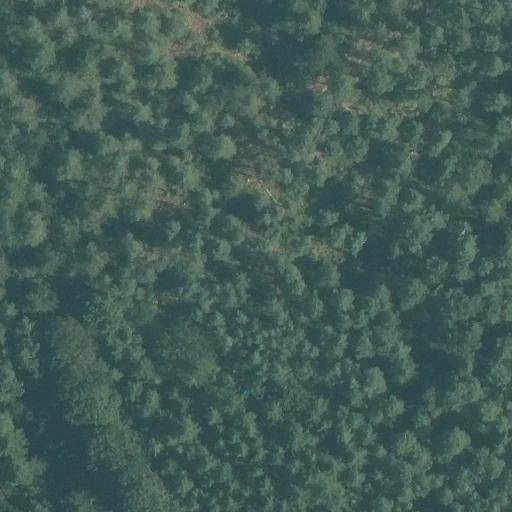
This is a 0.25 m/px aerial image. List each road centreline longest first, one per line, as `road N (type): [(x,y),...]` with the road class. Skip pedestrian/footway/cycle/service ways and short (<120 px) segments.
road 1 (track): [(431,0),(77,282),(15,286)]
road 2 (track): [(0,258),(133,511)]
